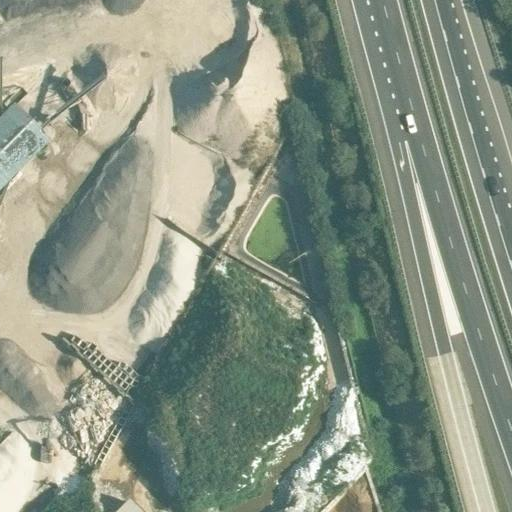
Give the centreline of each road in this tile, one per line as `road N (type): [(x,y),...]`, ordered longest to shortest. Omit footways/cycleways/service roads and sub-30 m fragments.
road 1 (motorway): [(416,135),(441,339),(487,511)]
road 2 (motorway): [(416,135),(511,421)]
road 3 (motorway): [(511,272),(433,0)]
road 4 (motorway): [(384,0),(416,135)]
